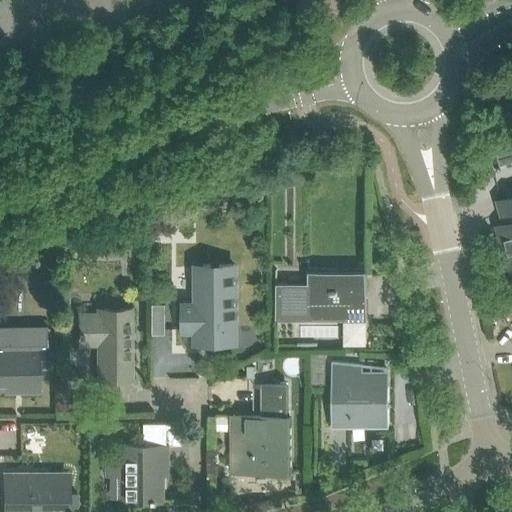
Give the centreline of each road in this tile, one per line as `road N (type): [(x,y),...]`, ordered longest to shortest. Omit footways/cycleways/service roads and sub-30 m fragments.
road 1 (unclassified): [(491,465),(413,115)]
road 2 (tertiary): [(346,54),(162,120),(114,151)]
road 3 (tertiary): [(114,151),(353,89)]
road 4 (residential): [(200,511),(199,394),(160,394)]
road 5 (tertiary): [(0,203),(114,151)]
road 6 (unclassified): [(375,511),(491,465)]
